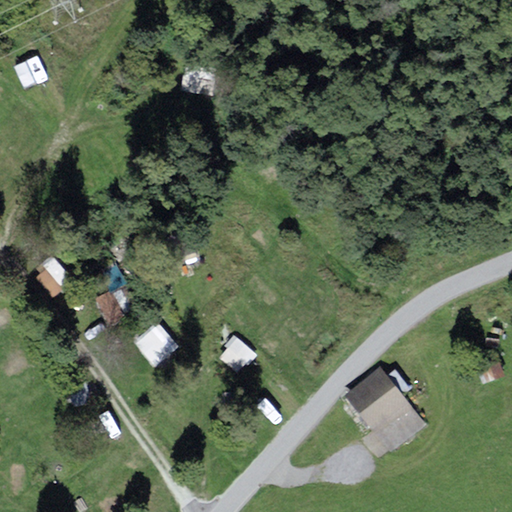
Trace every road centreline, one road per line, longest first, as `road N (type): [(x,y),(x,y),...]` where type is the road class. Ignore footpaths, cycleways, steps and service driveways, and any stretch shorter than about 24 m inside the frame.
road 1 (unclassified): [(511,262),(405,317),(221,511)]
road 2 (track): [(0,253),(97,370),(198,511)]
road 3 (track): [(0,241),(66,129)]
